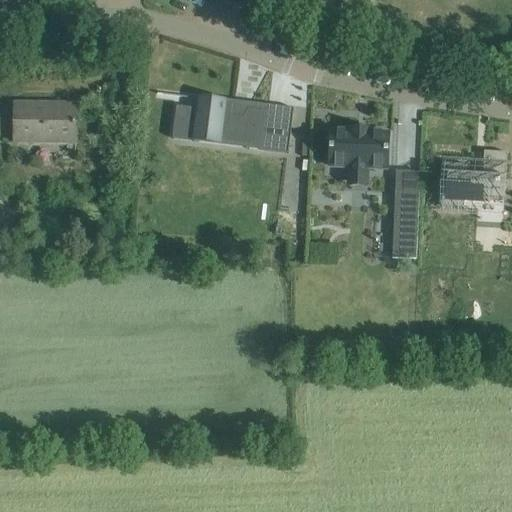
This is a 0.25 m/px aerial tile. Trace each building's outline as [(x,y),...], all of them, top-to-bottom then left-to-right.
[(177,107),(173,139),(196,142),(198,127),(216,130),(215,139),(262,146),(261,151),(288,154),(291,132),(266,129),(268,111),(248,108),(242,117),(233,116),(234,103),(227,102),(198,99),(197,109),(177,107)] [(79,102),(14,101),(13,143),(78,144),(79,102)] [(332,132),(330,166),(351,167),(350,173),(367,174),(367,168),(388,169),(389,135),(369,134),(369,130),(352,129),(352,133),(332,132)] [(444,164),(441,207),(464,209),(464,200),(495,202),(496,189),(506,189),(508,154),(484,152),(483,176),(467,175),(468,166),(444,164)] [(395,191),(392,259),(416,260),(419,192),(395,191)]
